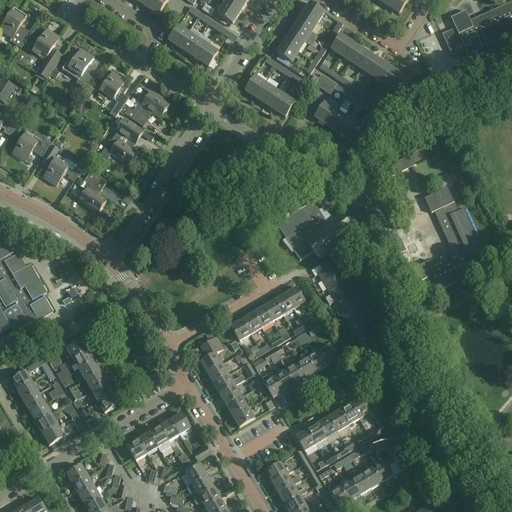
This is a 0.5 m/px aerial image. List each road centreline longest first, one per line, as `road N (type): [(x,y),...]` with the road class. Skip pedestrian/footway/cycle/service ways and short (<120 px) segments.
road 1 (residential): [(106,260),(207,104)]
road 2 (residential): [(40,470),(189,383)]
road 3 (residential): [(321,0),(396,50),(428,0)]
road 4 (residential): [(285,278),(167,345)]
road 5 (tertiary): [(106,260),(0,192)]
road 6 (residential): [(207,104),(277,0)]
